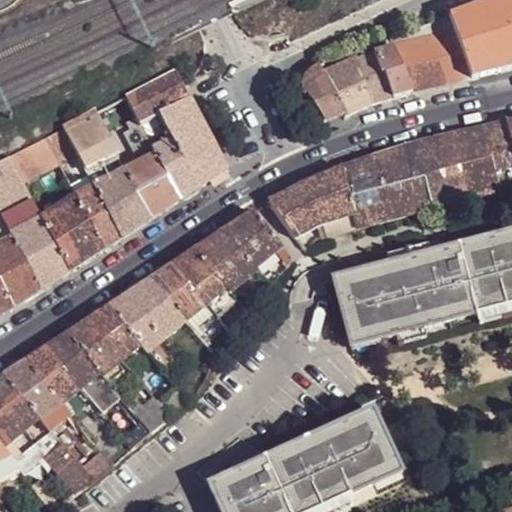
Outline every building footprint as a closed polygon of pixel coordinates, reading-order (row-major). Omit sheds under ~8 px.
[(511,44),(511,0),(494,0),(482,5),(497,49),(511,44)] [(497,49),(482,5),(449,18),(456,38),(463,58),(497,49)] [(456,38),(449,18),(423,28),(428,39),(432,48),(456,38)] [(428,39),(423,28),(389,40),(392,49),(428,39)] [(432,48),(447,87),(471,82),(463,58),(456,38),(432,48)] [(432,48),(428,39),(392,49),(392,50),(411,96),(447,87),(432,48)] [(411,96),(392,50),(384,53),(380,43),(372,46),(376,56),(394,100),(411,96)] [(511,44),(497,49),(463,58),(471,82),(505,75),(511,73),(511,44)] [(394,100),(376,56),(356,63),(372,106),(394,100)] [(356,63),(355,61),(325,79),(320,69),(316,71),(306,80),(303,84),(301,90),(303,98),(305,96),(323,122),(341,117),(343,121),(348,119),(348,117),(372,106),(356,63)] [(182,85),(176,71),(127,97),(135,114),(141,126),(159,116),(191,101),(182,85)] [(226,172),(191,101),(159,116),(169,135),(172,142),(167,145),(155,151),(181,201),(226,172)] [(117,155),(95,113),(64,129),(75,150),(86,170),(117,155)] [(181,201),(155,151),(151,143),(141,126),(135,114),(124,120),(145,162),(125,172),(151,220),(181,201)] [(169,135),(159,116),(141,126),(151,143),(163,137),(169,135)] [(360,230),(498,194),(496,183),(502,181),(511,178),(511,146),(506,124),(473,132),(438,140),(396,152),(367,162),(358,164),(342,170),(360,230)] [(46,138),(56,159),(75,150),(64,129),(46,138)] [(172,142),(169,135),(163,137),(167,145),(172,142)] [(56,159),(46,138),(11,157),(24,183),(59,165),(56,159)] [(11,157),(0,162),(0,213),(1,216),(32,200),(24,183),(11,157)] [(324,238),(324,240),(360,230),(342,170),(315,182),(309,185),(321,229),(324,238)] [(151,220),(125,172),(94,186),(98,195),(122,239),(151,220)] [(89,176),(70,185),(75,197),(80,205),(87,201),(83,193),(94,186),(89,176)] [(511,178),(502,181),(505,192),(511,190),(511,178)] [(505,192),(502,181),(496,183),(498,194),(505,192)] [(270,204),(299,239),(307,235),(321,229),(309,185),(270,204)] [(98,195),(94,186),(83,193),(87,201),(98,195)] [(122,239),(98,195),(87,201),(80,205),(104,252),(122,239)] [(80,205),(75,197),(42,219),(70,274),(104,252),(80,205)] [(6,226),(12,236),(42,219),(32,200),(1,216),(6,226)] [(283,249),(253,215),(223,234),(255,272),(275,255),(283,249)] [(70,274),(42,219),(12,236),(14,240),(40,293),(70,274)] [(12,236),(6,226),(0,229),(0,246),(14,240),(12,236)] [(324,238),(321,229),(307,235),(310,244),(324,238)] [(255,272),(223,234),(194,253),(227,290),(231,295),(257,273),(255,272)] [(511,239),(334,282),(354,355),(511,316),(511,239)] [(40,293),(14,240),(0,246),(0,287),(12,312),(40,293)] [(292,260),(283,249),(275,255),(282,262),(285,266),(292,260)] [(227,290),(194,253),(173,267),(207,306),(227,290)] [(257,273),(262,279),(282,262),(275,255),(255,272),(257,273)] [(207,306),(173,267),(151,281),(186,323),(207,306)] [(231,295),(236,300),(262,279),(257,273),(231,295)] [(186,323),(151,281),(109,308),(141,345),(147,353),(156,346),(186,323)] [(0,319),(12,312),(0,287),(0,319)] [(213,313),(220,320),(239,304),(236,300),(231,295),(227,290),(207,306),(213,313)] [(257,315),(248,305),(243,308),(253,320),(257,315)] [(186,323),(192,331),(213,313),(207,306),(186,323)] [(141,345),(109,308),(88,322),(122,362),(141,345)] [(122,362),(88,322),(68,336),(101,375),(104,379),(117,367),(122,362)] [(240,334),(229,322),(224,326),(236,339),(240,334)] [(236,339),(224,326),(220,329),(231,343),(236,339)] [(101,375),(68,336),(46,349),(81,390),(101,375)] [(167,359),(156,346),(147,353),(159,367),(167,359)] [(81,390),(46,349),(25,363),(61,406),(81,390)] [(61,406),(25,363),(20,366),(4,376),(40,420),(41,422),(61,406)] [(104,379),(110,386),(123,373),(117,367),(104,379)] [(81,390),(102,416),(122,400),(120,397),(110,386),(104,379),(101,375),(81,390)] [(40,420),(4,376),(0,378),(0,451),(11,443),(40,420)] [(192,405),(186,399),(177,388),(161,401),(163,402),(177,417),(192,405)] [(127,405),(134,399),(128,391),(120,397),(122,400),(127,405)] [(195,400),(191,396),(186,399),(192,405),(195,400)] [(177,417),(163,402),(161,401),(156,406),(149,398),(140,406),(134,399),(127,405),(142,424),(153,437),(177,417)] [(70,418),(61,406),(41,422),(51,434),(70,418)] [(372,416),(214,492),(223,511),(333,511),(401,480),(372,416)] [(142,424),(121,439),(130,448),(135,444),(138,449),(153,437),(142,424)] [(61,447),(54,437),(39,450),(46,460),(61,447)] [(49,511),(53,511),(59,508),(20,459),(22,456),(11,443),(0,451),(0,452),(7,461),(18,474),(39,499),(49,511)] [(138,449),(135,444),(130,448),(133,453),(138,449)] [(76,465),(61,447),(46,460),(77,496),(92,484),(76,465)] [(113,469),(95,449),(76,465),(92,484),(113,469)] [(0,484),(18,474),(7,461),(0,465),(0,484)] [(8,501),(0,491),(0,504),(1,507),(8,501)]
